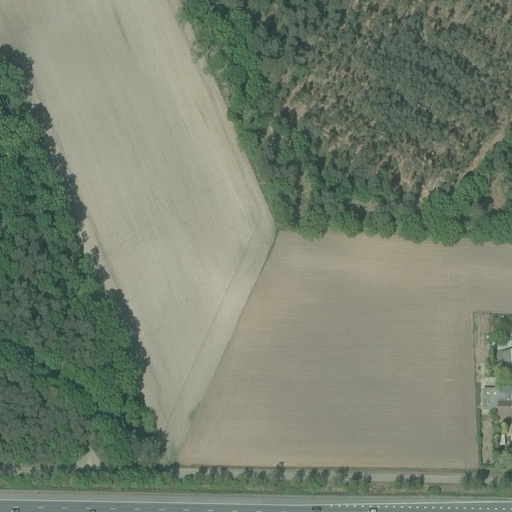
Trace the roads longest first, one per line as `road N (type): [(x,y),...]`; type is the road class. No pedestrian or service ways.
road 1 (unclassified): [(511,478),(88,470)]
road 2 (motorway): [(228,511),(0,508)]
road 3 (unclassified): [(88,470),(83,409),(0,348)]
